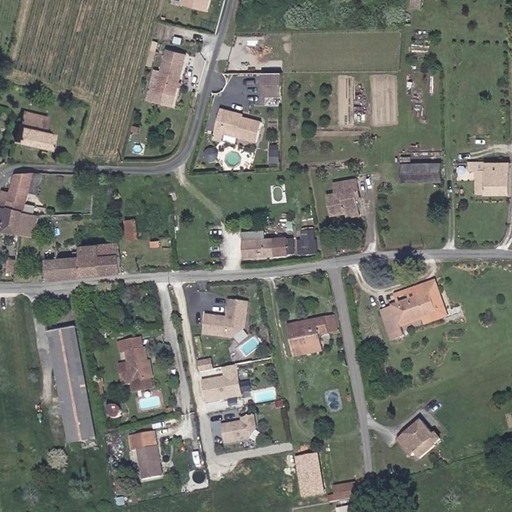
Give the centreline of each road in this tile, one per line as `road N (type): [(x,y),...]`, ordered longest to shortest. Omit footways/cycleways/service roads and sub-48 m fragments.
road 1 (unclassified): [(0,183),(17,167),(147,169),(185,157),(233,0)]
road 2 (residential): [(380,511),(336,262)]
road 3 (unclassified): [(336,262),(511,253)]
road 4 (unclassified): [(162,277),(336,262)]
road 5 (unclassified): [(0,287),(162,277)]
road 6 (residential): [(174,427),(190,415),(162,277)]
